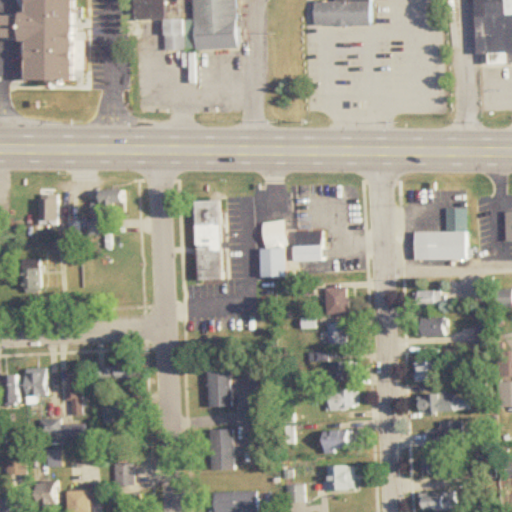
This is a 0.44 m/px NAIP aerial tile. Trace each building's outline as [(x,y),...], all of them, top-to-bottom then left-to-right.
[(78,0),(32,0),(32,14),(1,14),(1,39),(32,39),(32,80),(78,80),(78,0)] [(239,0),(196,0),(196,20),(168,21),(167,0),(137,0),(138,20),(167,20),(168,51),(241,49),(239,0)] [(374,0),(338,0),(338,2),(318,2),(318,26),(374,26),(374,0)] [(511,0),(478,0),(481,55),(493,55),(493,64),(511,63),(511,0)] [(106,235),(106,213),(120,213),(120,203),(128,203),(128,190),(103,191),(103,199),(91,199),(92,235),(106,235)] [(43,223),(61,223),(61,195),(43,195),(43,223)] [(199,201),(201,281),(226,280),(224,200),(199,201)] [(419,260),(469,260),(469,209),(448,209),(448,232),(418,232),(419,260)] [(289,277),(288,222),(265,223),(266,249),(264,249),(264,278),(289,277)] [(297,262),(326,262),(325,232),(297,233),(297,262)] [(25,294),(44,294),(44,260),(25,260),(25,294)] [(351,315),(351,288),(329,288),(329,315),(351,315)] [(416,291),(416,307),(442,307),(442,291),(416,291)] [(511,291),(499,291),(499,306),(511,306),(511,291)] [(449,318),(420,318),(420,336),(449,336),(449,318)] [(352,346),(352,324),(330,324),(330,346),(352,346)] [(332,381),(358,381),(358,362),(332,362),(332,381)] [(418,362),(418,381),(446,381),(445,362),(418,362)] [(135,380),(135,366),(97,367),(98,381),(135,380)] [(234,406),(234,367),(212,367),(212,406),(234,406)] [(50,369),(31,369),(31,397),(50,397),(50,369)] [(22,404),(22,375),(5,375),(5,404),(22,404)] [(83,376),(72,376),(72,416),(83,416),(83,376)] [(360,390),(328,390),(328,411),(360,411),(360,390)] [(472,412),(472,398),(459,398),(459,394),(421,395),(421,412),(472,412)] [(105,420),(126,420),(126,411),(114,411),(114,404),(105,404),(105,420)] [(42,420),(42,442),(62,442),(62,420),(42,420)] [(466,421),(442,422),(442,430),(431,430),(431,448),(466,448),(466,421)] [(67,427),(67,444),(93,444),(93,427),(67,427)] [(237,470),(237,429),(214,429),(214,470),(237,470)] [(354,451),(354,430),(327,430),(327,451),(354,451)] [(50,451),(50,468),(64,468),(64,451),(50,451)] [(28,453),(9,453),(9,475),(28,475),(28,453)] [(459,458),(428,458),(428,475),(459,475),(459,458)] [(116,464),(116,486),(137,486),(137,464),(116,464)] [(357,490),(357,466),(333,466),(333,490),(357,490)] [(54,491),(54,486),(43,486),(43,511),(63,511),(63,491),(54,491)] [(94,511),(94,491),(72,491),(72,511),(94,511)] [(260,511),(260,492),(216,492),(216,511),(260,511)] [(423,493),(423,511),(459,511),(459,493),(423,493)] [(122,511),(144,511),(144,495),(130,495),(130,504),(122,504),(122,511)] [(4,499),(4,511),(24,511),(24,499),(4,499)]
